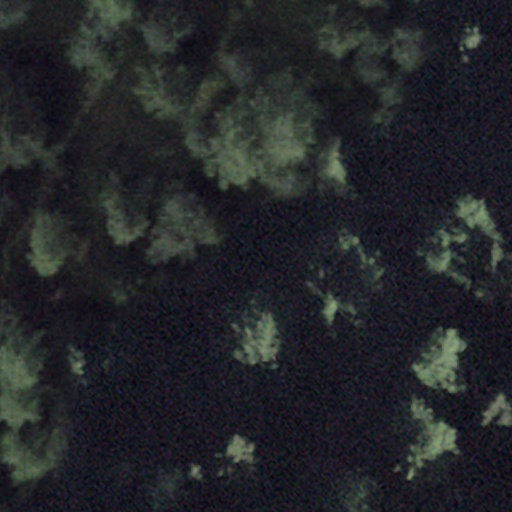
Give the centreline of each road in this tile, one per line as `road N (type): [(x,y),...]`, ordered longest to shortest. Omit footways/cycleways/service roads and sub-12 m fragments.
road 1 (track): [(77,511),(244,298),(454,140),(495,141),(511,157)]
road 2 (track): [(511,228),(415,326),(315,472),(299,511)]
